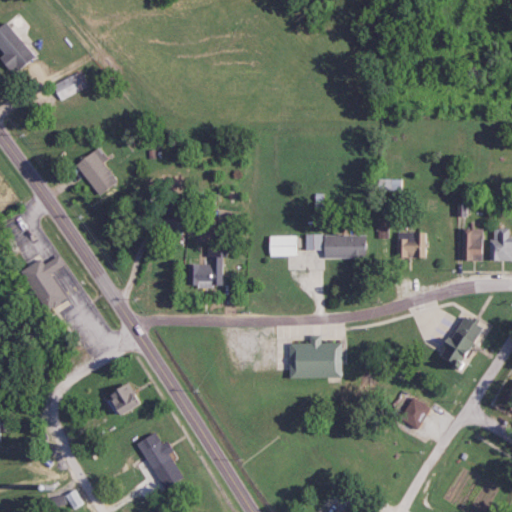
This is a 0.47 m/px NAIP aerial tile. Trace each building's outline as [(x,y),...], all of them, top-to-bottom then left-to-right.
[(0,49),(0,66),(28,66),(28,39),(12,39),(12,27),(0,26),(0,49)] [(106,159),(95,147),(72,166),(97,196),(116,180),(101,163),(106,159)] [(458,259),(477,261),(481,230),(462,228),(458,259)] [(487,260),(511,260),(511,231),(487,231),(487,260)] [(424,232),(395,232),(395,258),(424,258),(424,232)] [(364,234),(303,234),(303,250),(320,250),(320,258),(364,258),(364,234)] [(265,257),(294,257),(294,236),(265,236),(265,257)] [(16,271),(41,312),(63,299),(48,273),(62,264),(56,254),(41,263),(38,258),(16,271)] [(221,286),(221,257),(207,257),(207,264),(186,264),(186,286),(221,286)] [(436,361),(456,372),(479,327),(459,316),(436,361)] [(285,344),(285,378),(337,378),(337,342),(317,342),(317,336),(306,336),(306,344),(285,344)] [(99,396),(111,418),(139,403),(128,381),(99,396)] [(156,484),(176,472),(158,439),(151,443),(147,436),(133,444),(156,484)] [(62,496),(70,510),(81,504),(73,490),(62,496)]
